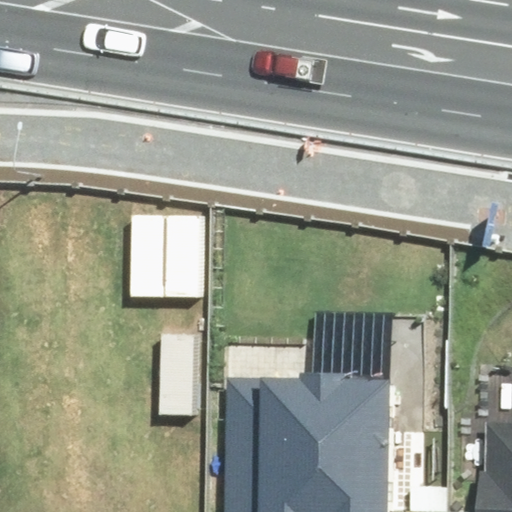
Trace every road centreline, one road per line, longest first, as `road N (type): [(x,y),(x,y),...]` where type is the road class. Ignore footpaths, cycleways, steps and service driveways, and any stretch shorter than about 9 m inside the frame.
road 1 (primary): [(484,60),(169,66),(0,51)]
road 2 (primary): [(327,0),(484,60)]
